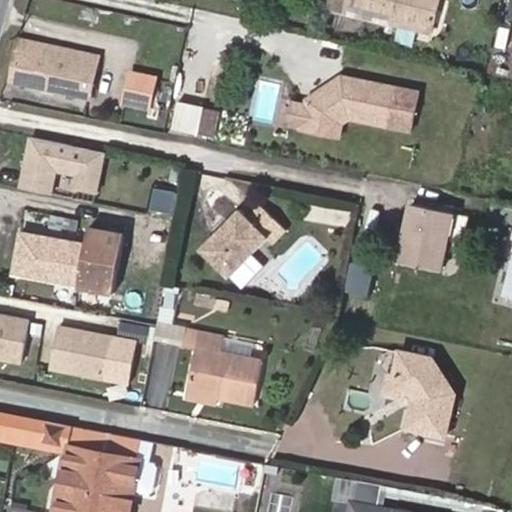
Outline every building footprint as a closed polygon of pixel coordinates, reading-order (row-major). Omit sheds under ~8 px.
[(337,0),(335,12),(400,27),(403,16),(435,24),(440,0),(337,0)] [(338,14),(317,10),(313,29),(335,34),(338,14)] [(433,34),(435,24),(403,16),(400,27),(433,34)] [(23,40),(15,81),(91,96),(99,56),(23,40)] [(127,102),(151,108),(157,80),(133,75),(127,102)] [(387,127),(395,87),(343,77),(307,100),(306,106),(302,127),(301,130),(340,138),(343,124),(350,119),(387,127)] [(302,127),(306,106),(294,103),(289,125),(302,127)] [(176,104),(170,133),(195,138),(201,109),(176,104)] [(241,211),(202,249),(230,277),(268,239),(272,244),(286,231),(261,206),(249,219),(241,211)] [(452,241),(457,215),(414,207),(403,265),(446,272),(452,241)] [(475,219),(457,215),(452,241),(470,244),(475,219)] [(15,273),(79,287),(116,295),(127,238),(91,230),(88,246),(24,233),(15,273)] [(203,295),(200,305),(226,311),(228,301),(203,295)] [(109,317),(136,322),(139,307),(112,302),(109,317)] [(0,359),(24,364),(32,323),(0,316),(0,359)] [(115,338),(145,344),(148,327),(118,321),(115,338)] [(107,382),(115,341),(60,330),(52,371),(107,382)] [(219,394),(217,402),(255,409),(264,366),(223,358),(227,341),(188,334),(184,351),(194,353),(187,388),(219,394)] [(413,405),(412,410),(408,434),(445,442),(453,399),(431,364),(402,358),(396,386),(402,396),(409,397),(413,405)] [(386,405),(412,410),(413,405),(409,397),(402,396),(396,386),(390,385),(386,405)] [(216,407),(217,402),(219,394),(187,388),(184,401),(216,407)] [(54,424),(0,412),(0,432),(71,447),(58,511),(132,511),(136,491),(143,461),(137,459),(141,442),(54,424)] [(152,463),(156,445),(141,442),(137,459),(143,461),(152,463)] [(155,491),(160,468),(157,464),(152,463),(143,461),(136,491),(151,494),(155,491)]
